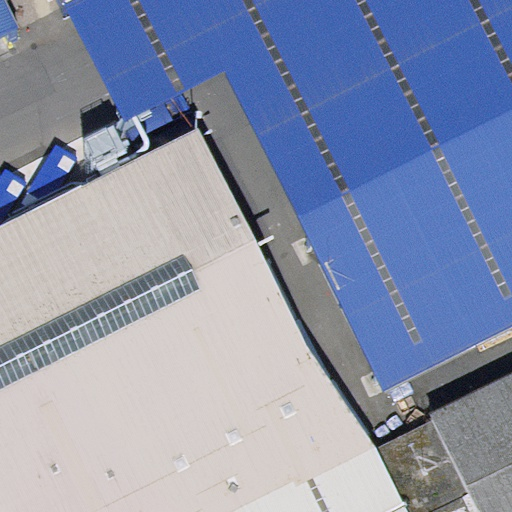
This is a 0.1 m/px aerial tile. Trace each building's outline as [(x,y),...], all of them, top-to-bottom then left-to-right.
[(0,0),(0,35),(19,26),(5,0),(0,0)] [(511,0),(66,0),(125,115),(228,63),(389,381),(511,319),(511,0)] [(223,152),(261,133),(243,97),(204,116),(223,152)] [(0,511),(406,511),(376,455),(203,133),(0,241),(0,511)] [(511,511),(511,386),(376,455),(406,511),(511,511)]
